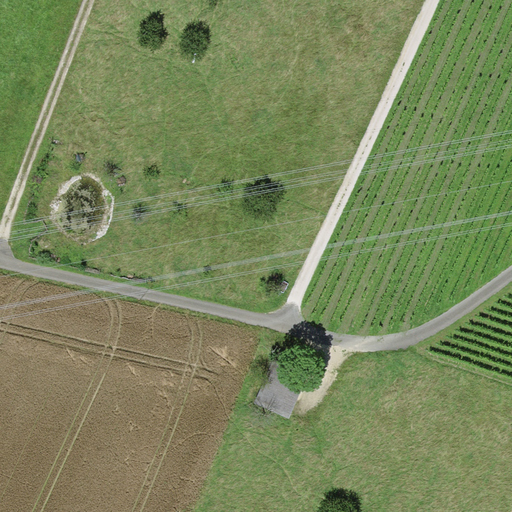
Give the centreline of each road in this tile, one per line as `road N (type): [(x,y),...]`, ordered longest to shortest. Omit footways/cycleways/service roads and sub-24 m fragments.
road 1 (track): [(0,263),(295,329),(342,348),(445,323),(511,276)]
road 2 (track): [(295,329),(440,0)]
road 3 (track): [(86,0),(0,241)]
